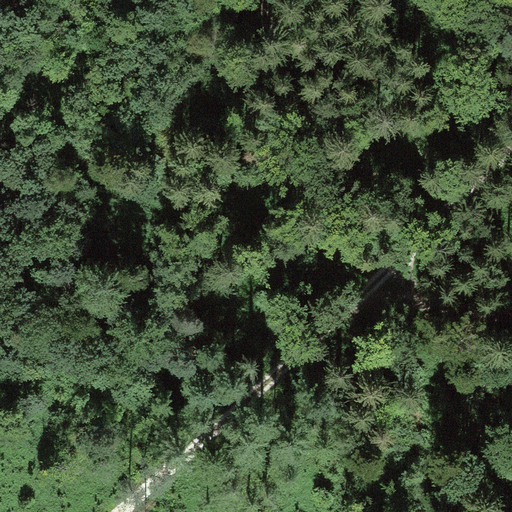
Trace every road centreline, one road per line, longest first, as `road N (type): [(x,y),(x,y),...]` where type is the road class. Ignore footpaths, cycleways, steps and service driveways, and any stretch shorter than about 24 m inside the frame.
road 1 (track): [(511,146),(373,290),(127,511)]
road 2 (track): [(511,311),(373,290)]
